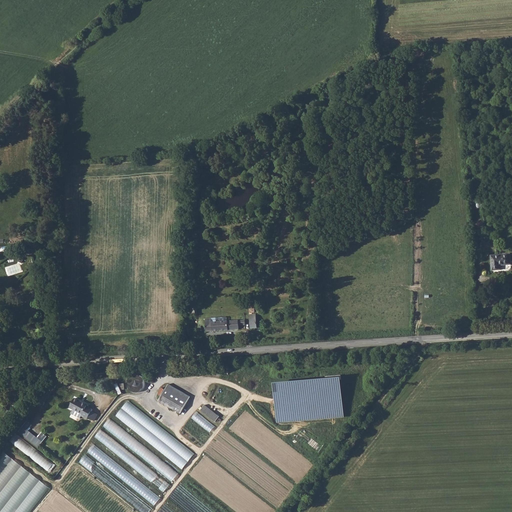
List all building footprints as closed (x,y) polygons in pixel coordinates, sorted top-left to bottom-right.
[(511,259),(492,261),(494,276),(503,275),(503,271),(511,269),(511,259)] [(213,319),(207,319),(208,332),(240,330),(240,328),(246,327),(246,321),(213,323),(213,319)] [(274,386),(277,418),(344,412),(341,375),(326,377),(326,381),(274,386)] [(144,392),(145,377),(130,376),(128,390),(144,392)] [(168,387),(161,404),(186,413),(193,397),(168,387)] [(78,401),(74,410),(86,417),(85,419),(92,422),(96,413),(90,409),(91,408),(78,401)] [(128,401),(116,417),(183,468),(196,452),(128,401)] [(201,410),(216,422),(220,416),(205,404),(201,410)] [(192,418),(210,432),(215,426),(197,412),(192,418)] [(160,456),(110,419),(103,427),(155,466),(156,464),(153,461),(155,458),(157,460),(160,456)] [(19,432),(39,447),(47,435),(41,431),(38,437),(29,430),(33,424),(27,420),(19,432)] [(110,442),(113,438),(101,429),(96,437),(118,454),(113,450),(116,447),(110,442)] [(302,429),(297,438),(320,452),(325,443),(302,429)] [(17,435),(11,443),(51,472),(57,464),(17,435)] [(139,481),(93,445),(88,452),(134,488),(139,481)] [(0,511),(30,511),(50,486),(3,452),(0,455),(0,511)] [(85,455),(80,463),(132,503),(138,496),(85,455)] [(154,493),(148,499),(155,505),(160,498),(154,493)]
